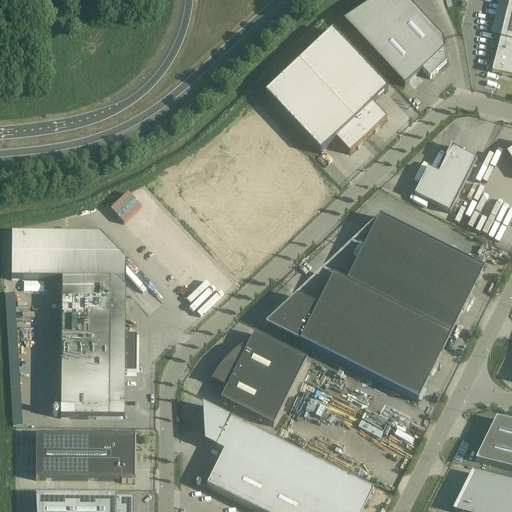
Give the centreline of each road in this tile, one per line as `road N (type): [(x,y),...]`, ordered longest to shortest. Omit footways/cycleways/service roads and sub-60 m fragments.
road 1 (unclassified): [(166,511),(167,389),(180,357),(446,108),(467,102),(511,113)]
road 2 (motorway): [(0,154),(82,142),(131,123),(279,0)]
road 3 (motorway): [(189,0),(164,69),(130,101),(80,124),(0,136)]
road 4 (unclassified): [(399,511),(461,389)]
